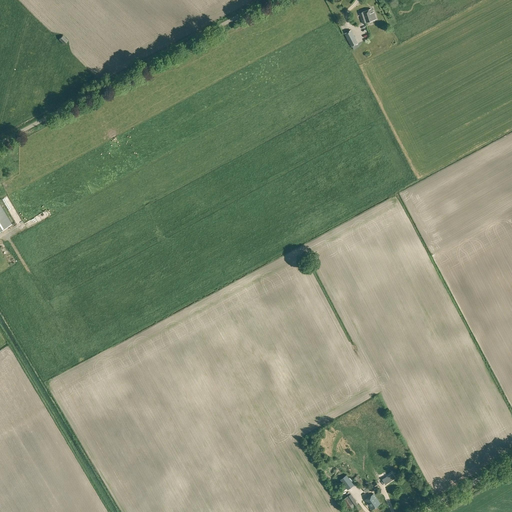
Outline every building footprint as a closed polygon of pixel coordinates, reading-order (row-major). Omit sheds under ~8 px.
[(373,15),(371,9),(361,12),(362,14),(363,14),(364,17),(361,18),(362,23),(365,23),(376,19),(374,14),(373,15)] [(344,33),(351,47),(358,43),(351,30),(344,33)] [(58,39),(64,45),(68,40),(63,35),(58,39)] [(0,231),(11,224),(0,205),(0,231)] [(347,474),(340,479),(348,489),(354,484),(347,474)] [(354,478),(364,490),(367,488),(365,485),(357,475),(354,478)] [(398,487),(395,483),(385,489),(388,494),(398,487)] [(336,491),(339,496),(347,490),(344,485),(341,487),(339,485),(333,488),(336,491)] [(353,507),(357,511),(361,509),(351,494),(342,500),(349,510),(353,507)] [(368,505),(371,510),(380,504),(373,494),(364,500),(367,504),(368,506),(368,505)]
